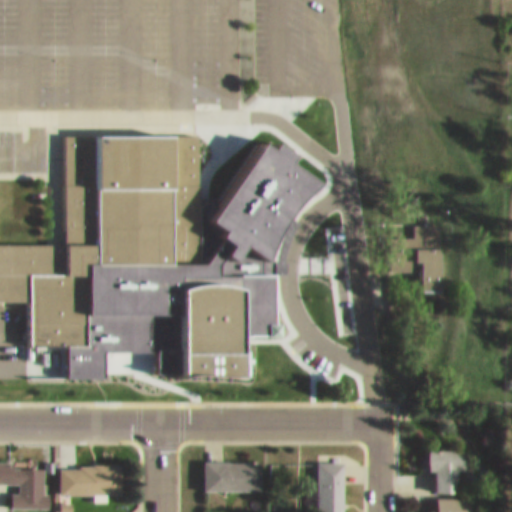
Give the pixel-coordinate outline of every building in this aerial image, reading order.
[(0,238),(58,238),(58,128),(192,128),(192,237),(263,237),(263,181),(321,181),(321,257),(306,257),(306,269),(283,269),(283,361),(173,361),(173,299),(79,299),(79,338),(22,338),(22,294),(0,294),(0,238)] [(441,282),(441,238),(437,239),(437,215),(408,215),(408,212),(387,212),(388,242),(408,242),(408,237),(415,237),(415,254),(421,254),(422,283),(441,282)] [(429,440),(429,461),(436,461),(436,482),(458,482),(458,460),(466,460),(466,439),(429,440)] [(260,481),(260,451),(204,451),(204,481),(260,481)] [(316,511),(343,511),(343,451),(317,451),(316,511)] [(0,457),(0,495),(10,495),(10,499),(50,499),(50,483),(43,483),(43,457),(0,457)] [(472,511),(471,488),(436,488),(436,511),(425,511),(424,511),(445,511),(446,511),(472,511)]
